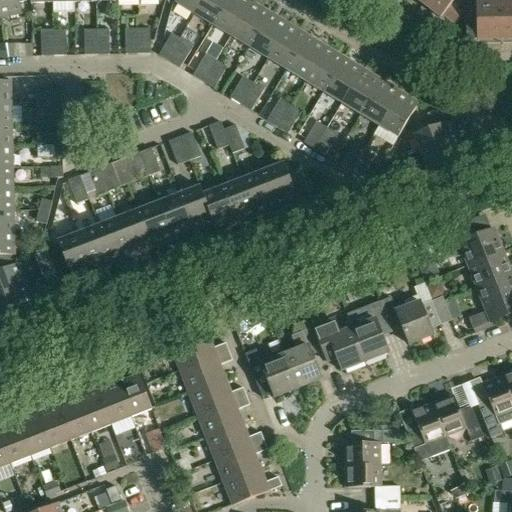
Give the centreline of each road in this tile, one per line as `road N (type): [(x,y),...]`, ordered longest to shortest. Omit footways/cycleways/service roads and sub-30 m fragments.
road 1 (residential): [(320,503),(318,442),(330,413),(511,340)]
road 2 (residential): [(366,204),(360,189),(225,105)]
road 3 (residential): [(225,105),(152,66),(69,67)]
road 4 (residential): [(74,164),(225,105)]
